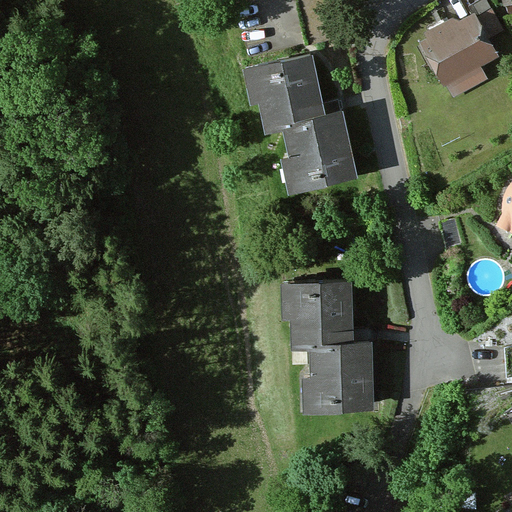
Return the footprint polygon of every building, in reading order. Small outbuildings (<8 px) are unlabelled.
[(320,0),(296,0),(305,43),(329,38),(320,0)] [(476,14),(420,44),(453,102),(488,83),(480,68),(497,59),(487,42),(502,34),(490,12),(479,19),(476,14)] [(317,57),(247,72),(253,102),(265,100),(271,129),(291,125),(299,162),(288,164),(295,196),(358,182),(344,116),(331,119),(317,57)] [(511,181),(501,193),(495,213),(501,233),(511,244),(511,181)] [(450,223),(436,226),(441,246),(455,243),(450,223)] [(356,282),(281,284),(282,348),(301,348),(302,413),(380,412),(379,338),(357,338),(356,282)]
